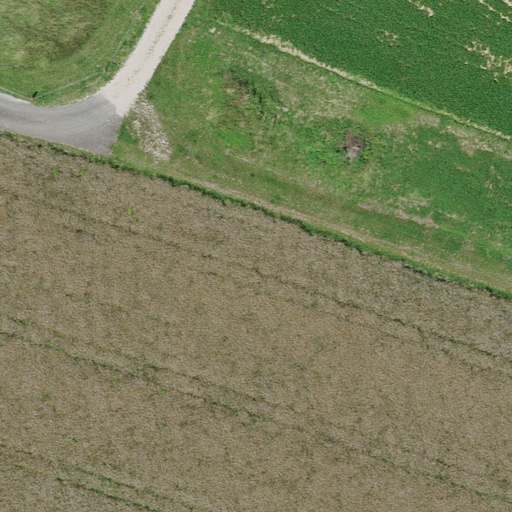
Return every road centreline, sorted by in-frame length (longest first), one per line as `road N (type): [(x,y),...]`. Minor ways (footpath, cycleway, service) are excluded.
road 1 (track): [(511,262),(95,134)]
road 2 (track): [(95,134),(169,0)]
